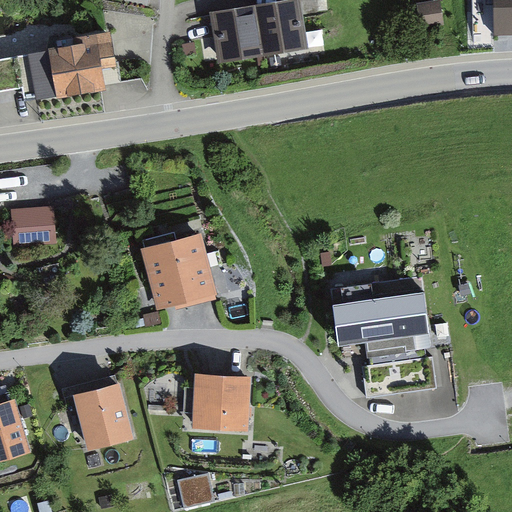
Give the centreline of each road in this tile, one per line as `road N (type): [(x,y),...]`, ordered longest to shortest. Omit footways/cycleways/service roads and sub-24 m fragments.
road 1 (residential): [(0,365),(147,344),(273,338),(297,347),(337,400),(388,432),(486,419)]
road 2 (tertiary): [(167,126),(511,74)]
road 3 (tertiary): [(0,150),(167,126)]
road 4 (residential): [(167,126),(168,0)]
